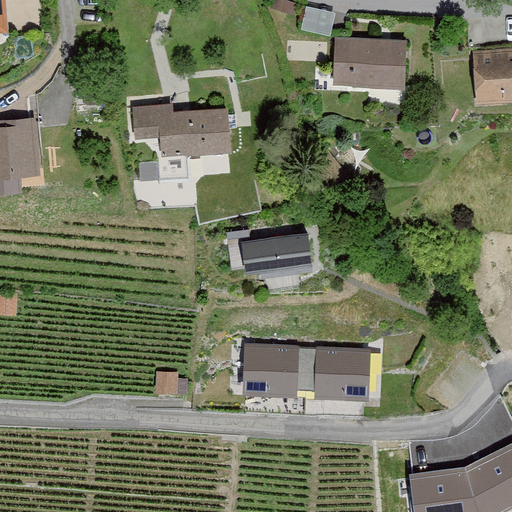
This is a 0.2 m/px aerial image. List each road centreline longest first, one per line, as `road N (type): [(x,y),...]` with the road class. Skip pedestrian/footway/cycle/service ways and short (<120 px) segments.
road 1 (unclassified): [(511,366),(451,420),(422,425),(0,411)]
road 2 (unclassified): [(362,0),(511,7)]
